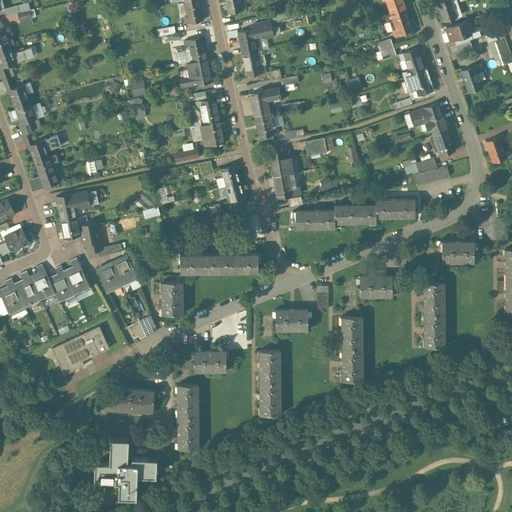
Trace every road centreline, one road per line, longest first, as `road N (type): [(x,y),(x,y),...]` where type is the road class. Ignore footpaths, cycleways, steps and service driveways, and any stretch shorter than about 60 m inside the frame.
road 1 (residential): [(421,0),(478,185),(445,216),(286,283)]
road 2 (tertiary): [(511,372),(326,440),(172,511)]
road 3 (residential): [(212,0),(243,150),(286,283)]
road 4 (residential): [(0,116),(45,246),(0,272)]
road 5 (residential): [(286,283),(136,350)]
